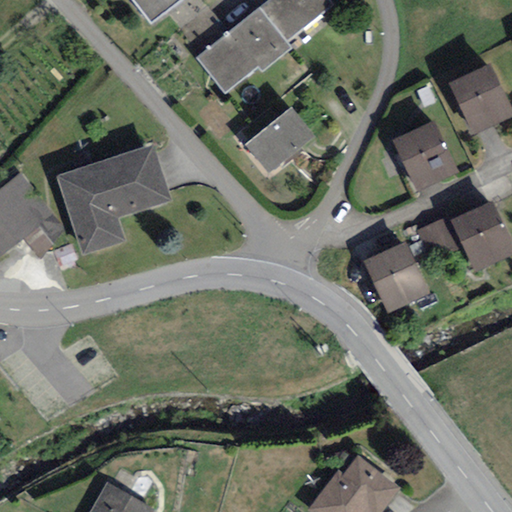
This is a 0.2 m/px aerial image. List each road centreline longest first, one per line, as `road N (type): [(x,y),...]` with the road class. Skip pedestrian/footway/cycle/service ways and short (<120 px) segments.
road 1 (tertiary): [(492,511),(333,311),(269,279)]
road 2 (residential): [(276,248),(65,0)]
road 3 (residential): [(382,0),(389,28),(379,94),(310,228),(276,248)]
road 4 (tertiary): [(269,279),(191,276),(82,306),(0,308)]
